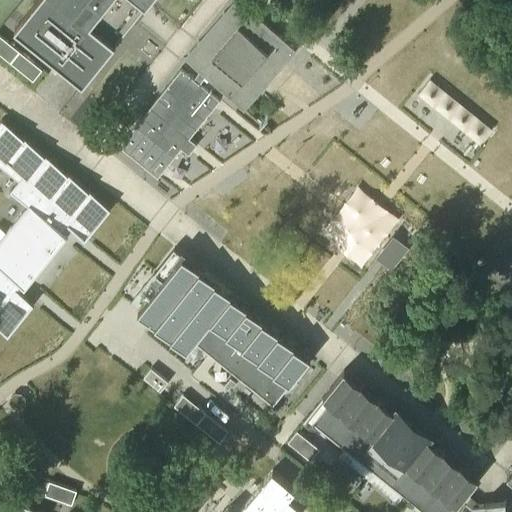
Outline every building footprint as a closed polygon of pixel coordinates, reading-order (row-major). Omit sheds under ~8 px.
[(37,0),(15,29),(83,84),(133,21),(127,16),(133,9),(140,1),(146,6),(150,0),(37,0)] [(253,11),(243,2),(242,1),(240,1),(239,1),(237,1),(236,2),(235,3),(226,13),(225,12),(225,13),(225,14),(200,41),(199,42),(190,53),(190,54),(189,55),(189,57),(189,58),(190,59),(191,60),(201,69),(206,74),(229,95),(229,96),(230,96),(241,105),(257,87),(263,93),(270,86),(263,79),(266,76),(271,80),(283,66),(284,66),(285,66),(284,65),(293,55),(294,54),(294,53),(295,52),(295,51),(294,50),(294,48),(293,47),(283,38),(283,37),(282,36),(282,37),(254,12),(255,11),(254,11),(253,11)] [(42,69),(0,35),(0,53),(33,80),(42,69)] [(182,67),(120,145),(159,176),(181,148),(187,153),(196,142),(190,137),(221,98),(200,81),(206,74),(201,69),(194,77),(182,67)] [(0,326),(8,334),(34,302),(20,291),(17,288),(22,282),(25,285),(67,234),(63,231),(68,224),(72,227),(85,238),(111,207),(2,119),(0,120),(0,154),(24,173),(19,179),(10,190),(28,205),(0,239),(0,326)] [(214,279),(213,281),(208,285),(204,282),(196,275),(201,269),(174,247),(154,272),(162,280),(138,310),(187,350),(195,341),(273,404),(311,357),(214,279)] [(144,377),(160,390),(168,381),(151,368),(144,377)] [(450,511),(478,478),(447,454),(412,425),(415,421),(414,420),(410,424),(344,370),(303,421),(304,422),(307,418),(344,448),(338,454),(340,455),(345,449),(372,471),(362,483),(364,484),(374,472),(401,494),(396,500),(397,501),(402,495),(423,511),(450,511)] [(231,378),(225,386),(229,389),(232,385),(234,386),(237,383),(231,378)] [(174,406),(220,442),(229,431),(183,394),(174,406)] [(310,441),(301,452),(311,460),(320,449),(310,441)] [(273,470),(255,490),(236,511),(233,511),(228,507),(224,511),(300,511),(304,509),(289,496),(295,489),(273,470)] [(77,490),(67,487),(63,501),(72,504),(77,490)] [(485,501),(485,511),(507,511),(506,499),(485,501)] [(0,511),(42,511),(20,504),(18,510),(0,503),(0,511)]
